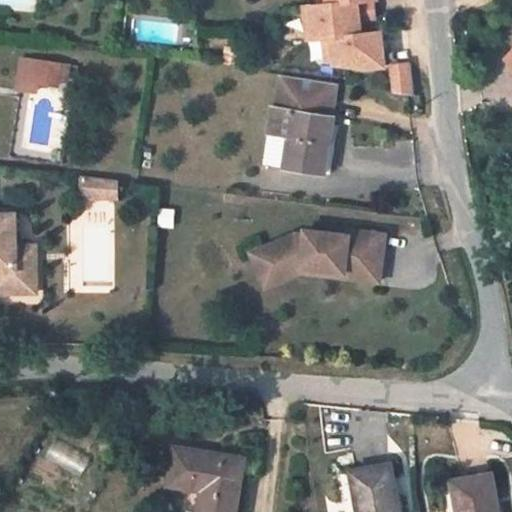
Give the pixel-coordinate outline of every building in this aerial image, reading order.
[(378,16),(376,0),(355,0),(330,3),(321,4),(305,6),(308,39),(325,37),(333,36),(365,32),(363,18),(378,16)] [(365,32),(333,36),(335,57),(336,62),(369,66),(388,64),(385,30),(365,32)] [(327,58),(335,57),(333,36),(325,37),(327,58)] [(243,66),(246,47),(230,44),(227,63),(243,66)] [(38,78),(60,82),(60,80),(68,81),(71,66),(63,65),(40,61),(38,78)] [(394,65),(397,92),(410,94),(407,62),(394,65)] [(276,108),(266,164),(332,175),(337,144),(332,143),(335,117),(329,116),(335,82),(284,75),(279,108),(276,108)] [(59,90),(60,82),(38,78),(37,86),(59,90)] [(82,177),(82,198),(119,198),(119,177),(82,177)] [(0,215),(0,294),(31,294),(31,269),(18,270),(18,247),(18,215),(0,215)] [(296,232),(260,248),(270,269),(282,274),(301,266),(344,271),(344,276),(379,280),(385,233),(350,229),(349,234),(305,229),(305,233),(296,232)] [(31,269),(31,294),(37,294),(37,247),(18,247),(18,270),(31,269)] [(251,252),(266,286),(302,271),(344,276),(344,271),(301,266),(282,274),(270,269),(260,248),(251,252)] [(243,459),(174,447),(168,485),(203,491),(200,511),(237,511),(244,477),(259,479),(264,447),(245,445),(243,459)] [(350,472),(357,511),(400,511),(392,465),(350,472)] [(452,483),(456,511),(498,511),(492,476),(452,483)]
